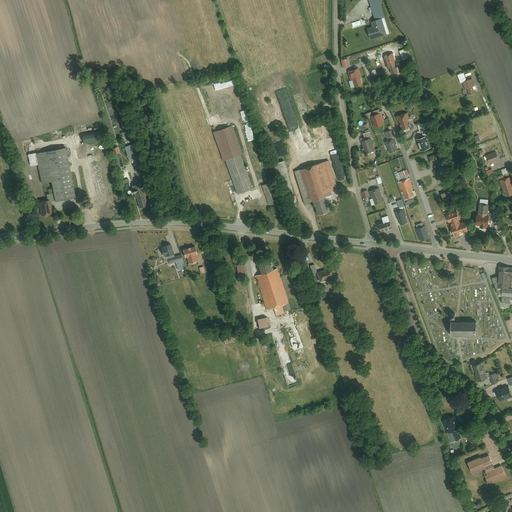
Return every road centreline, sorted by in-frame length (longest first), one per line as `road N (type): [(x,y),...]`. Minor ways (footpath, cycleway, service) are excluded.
road 1 (secondary): [(0,238),(155,221),(372,243)]
road 2 (unclassified): [(372,243),(356,186),(336,0)]
road 3 (tertiary): [(511,443),(472,391),(442,369),(383,244)]
road 4 (residential): [(439,251),(383,105)]
